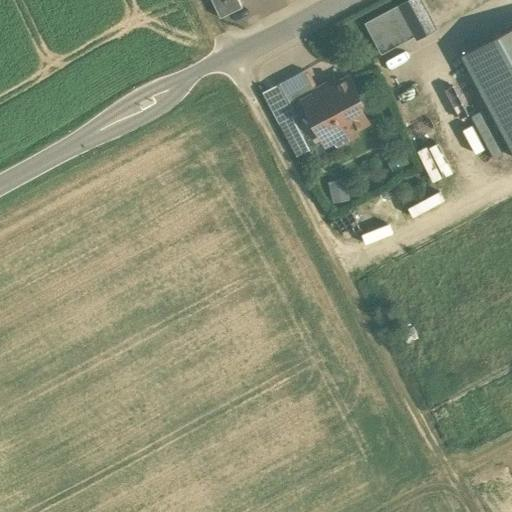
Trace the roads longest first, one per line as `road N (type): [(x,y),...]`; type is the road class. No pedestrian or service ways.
road 1 (track): [(203,0),(469,511)]
road 2 (tertiary): [(344,0),(0,185)]
road 3 (track): [(511,443),(382,511)]
